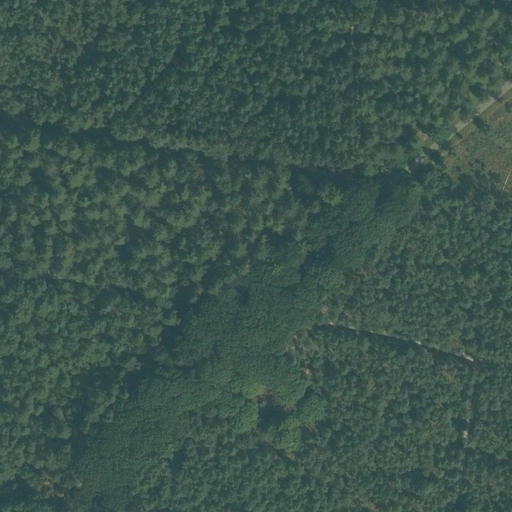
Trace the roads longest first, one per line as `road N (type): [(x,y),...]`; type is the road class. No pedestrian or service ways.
road 1 (unclassified): [(51,511),(245,309),(511,82)]
road 2 (track): [(476,357),(256,305),(235,312),(141,288),(0,268)]
road 3 (track): [(0,116),(331,175),(359,189)]
road 4 (track): [(476,357),(449,511)]
